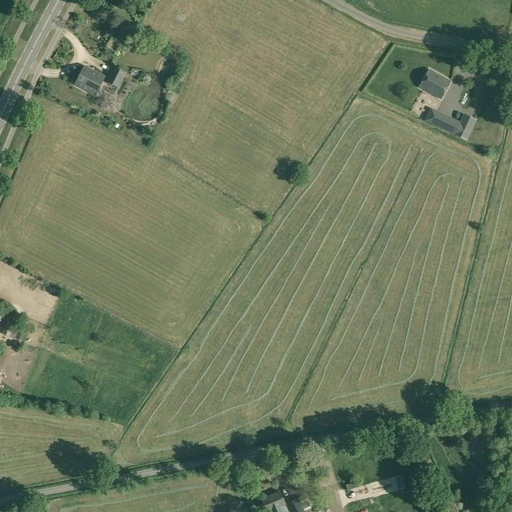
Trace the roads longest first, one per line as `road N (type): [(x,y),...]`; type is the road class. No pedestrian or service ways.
road 1 (unclassified): [(0,503),(511,407)]
road 2 (unclassified): [(511,53),(397,32),(327,0)]
road 3 (secondary): [(0,117),(58,0)]
